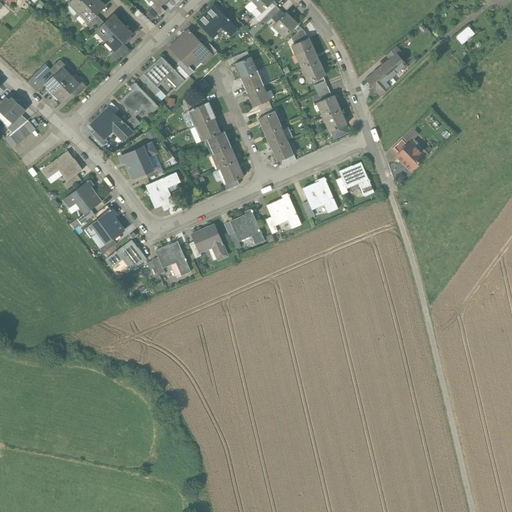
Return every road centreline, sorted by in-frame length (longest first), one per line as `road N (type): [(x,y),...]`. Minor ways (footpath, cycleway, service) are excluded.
road 1 (track): [(472,511),(389,191)]
road 2 (residential): [(63,129),(142,220),(160,228),(266,185)]
road 3 (residential): [(370,137),(332,41),(301,0)]
road 4 (residential): [(63,129),(154,41)]
